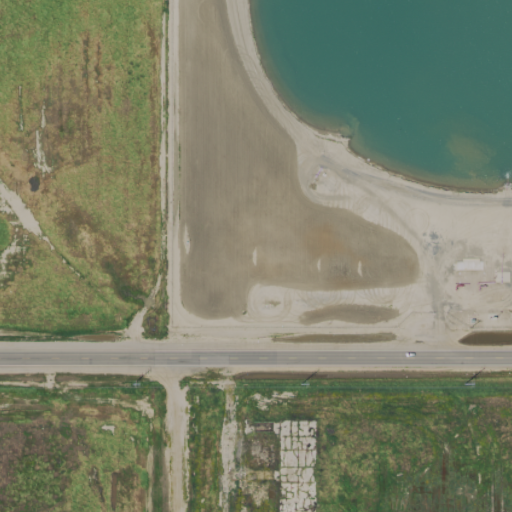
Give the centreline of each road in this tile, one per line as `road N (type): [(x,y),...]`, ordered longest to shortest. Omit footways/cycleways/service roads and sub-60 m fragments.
road 1 (secondary): [(511,357),(0,356)]
road 2 (residential): [(172,356),(171,511)]
